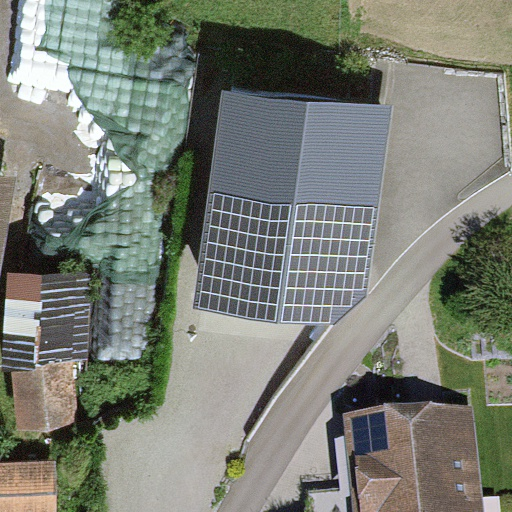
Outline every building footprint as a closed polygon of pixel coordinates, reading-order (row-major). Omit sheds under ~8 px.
[(393,92),(224,68),(193,284),(337,304),(365,283),(393,92)] [(0,299),(20,170),(0,166),(0,299)] [(95,270),(15,263),(0,361),(0,364),(14,363),(20,421),(92,416),(87,357),(95,357),(95,270)] [(485,511),(475,409),(345,422),(354,511),(485,511)] [(61,511),(61,462),(0,462),(0,511),(61,511)]
